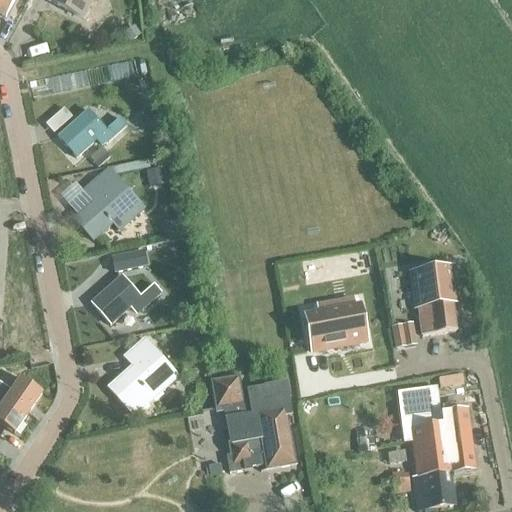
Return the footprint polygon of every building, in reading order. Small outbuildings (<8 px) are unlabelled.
[(0,0),(0,17),(4,20),(9,11),(20,17),(28,0),(0,0)] [(85,0),(46,0),(46,1),(76,18),(85,0)] [(119,121),(105,134),(86,113),(56,140),(75,161),(98,140),(105,147),(125,129),(119,121)] [(112,226),(118,234),(143,212),(107,172),(83,193),(93,205),(73,222),(92,244),(112,226)] [(421,338),(455,334),(451,306),(455,306),(451,269),(410,274),(415,310),(418,310),(421,338)] [(153,288),(139,300),(121,280),(90,307),(109,328),(133,308),(139,315),(160,296),(153,288)] [(359,308),(336,312),(335,306),(317,309),(318,316),(304,318),(310,354),(366,344),(359,308)] [(390,329),(395,351),(405,349),(401,327),(390,329)] [(107,390),(133,419),(176,380),(143,342),(123,360),(131,369),(107,390)] [(285,385),(240,394),(237,379),(209,384),(214,411),(222,408),(228,445),(225,445),(230,467),(241,465),(242,473),(251,472),(251,469),(265,467),(265,473),(295,467),(286,417),(291,417),(285,385)] [(0,398),(27,417),(41,395),(19,380),(9,395),(0,388),(0,398)] [(0,429),(12,438),(27,417),(0,398),(0,429)] [(412,480),(415,511),(425,511),(454,508),(450,476),(473,473),(466,413),(408,421),(416,479),(412,480)] [(406,471),(394,473),(392,459),(380,460),(382,476),(391,475),(394,496),(410,493),(406,471)]
